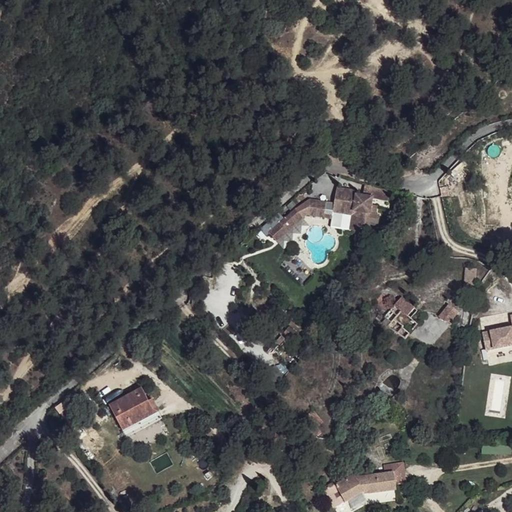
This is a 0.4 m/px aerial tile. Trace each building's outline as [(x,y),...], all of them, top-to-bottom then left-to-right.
[(336,190),(334,199),(349,216),(365,234),(375,236),(377,215),(375,215),(368,214),(370,206),(371,199),(355,195),(354,193),(336,190)] [(323,203),(309,199),(306,216),(321,219),(323,203)] [(349,216),(334,199),(333,205),(332,211),(349,216)] [(333,205),(323,203),(321,219),(331,221),(332,211),(333,205)] [(293,210),(268,233),(274,243),(300,220),(293,210)] [(349,216),(332,211),(331,221),(329,227),(348,231),(349,216)] [(365,234),(349,216),(348,231),(358,233),(365,234)] [(472,267),(461,267),(460,288),(470,288),(472,267)] [(399,296),(381,320),(402,337),(414,323),(405,315),(412,306),(399,296)] [(452,313),(443,306),(435,316),(441,320),(448,320),(452,313)] [(511,309),(511,310),(511,314),(511,321),(485,330),(490,347),(511,339),(511,309)] [(137,389),(130,393),(137,406),(142,404),(145,402),(137,389)] [(130,393),(106,406),(119,432),(148,418),(142,404),(137,406),(130,393)] [(145,402),(142,404),(148,418),(153,424),(161,421),(149,399),(145,402)] [(304,415),(296,422),(306,434),(314,427),(304,415)] [(148,418),(119,432),(123,440),(153,424),(148,418)] [(511,453),(510,445),(489,446),(489,454),(511,453)] [(351,473),(332,486),(343,501),(363,489),(367,488),(367,492),(394,487),(391,469),(353,476),(351,473)]
